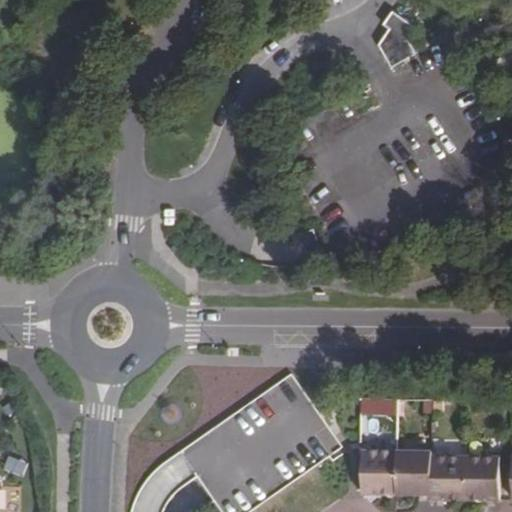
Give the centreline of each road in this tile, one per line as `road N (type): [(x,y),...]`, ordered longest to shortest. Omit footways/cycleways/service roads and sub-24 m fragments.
road 1 (tertiary): [(511,328),(152,323)]
road 2 (residential): [(112,284),(130,82),(189,0)]
road 3 (residential): [(107,368),(98,511)]
